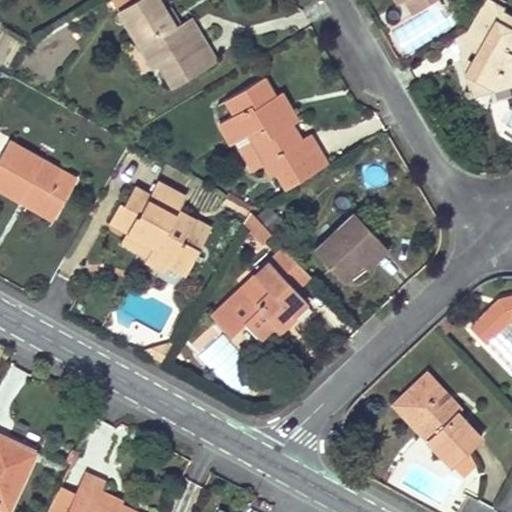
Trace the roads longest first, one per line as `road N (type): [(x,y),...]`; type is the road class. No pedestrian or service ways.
road 1 (residential): [(274,463),(294,431),(504,229)]
road 2 (residential): [(274,463),(0,313)]
road 3 (residential): [(335,0),(443,179),(504,229)]
